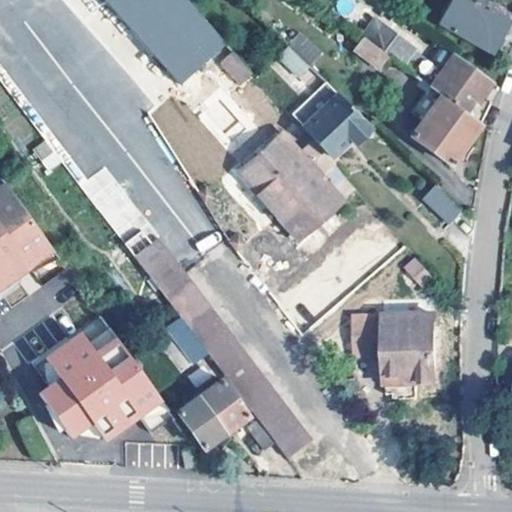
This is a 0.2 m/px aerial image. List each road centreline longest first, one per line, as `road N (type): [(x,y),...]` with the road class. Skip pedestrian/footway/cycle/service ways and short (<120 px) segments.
road 1 (secondary): [(0,488),(410,511)]
road 2 (residential): [(511,117),(482,285),(482,511)]
road 3 (unknown): [(84,492),(66,440),(0,329)]
